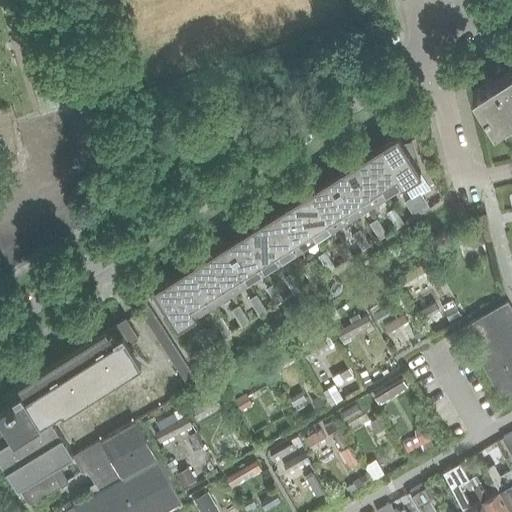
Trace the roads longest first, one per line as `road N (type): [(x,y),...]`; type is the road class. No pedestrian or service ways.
road 1 (residential): [(0,327),(429,54)]
road 2 (residential): [(347,511),(511,419)]
road 3 (residential): [(511,170),(462,177),(429,54)]
